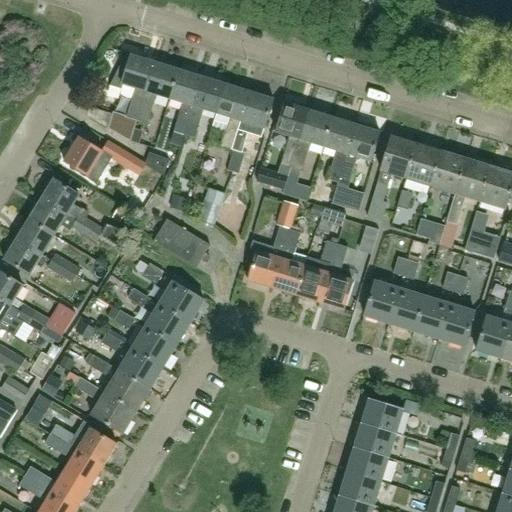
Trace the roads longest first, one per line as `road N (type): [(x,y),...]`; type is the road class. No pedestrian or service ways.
road 1 (unclassified): [(511,130),(110,7)]
road 2 (residential): [(106,511),(218,324),(238,316),(343,351)]
road 3 (residential): [(0,187),(110,7)]
road 4 (residential): [(343,351),(511,401)]
road 5 (residential): [(343,351),(295,511)]
